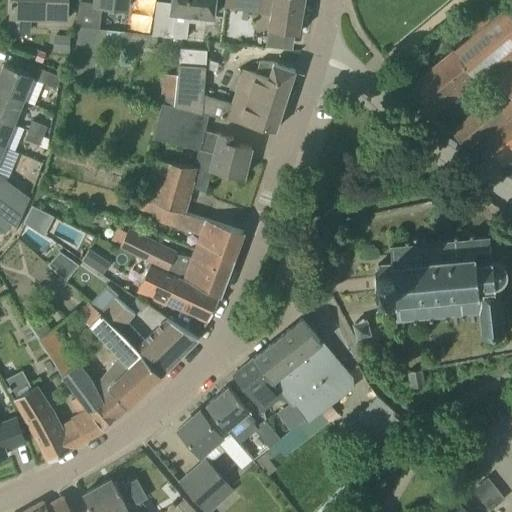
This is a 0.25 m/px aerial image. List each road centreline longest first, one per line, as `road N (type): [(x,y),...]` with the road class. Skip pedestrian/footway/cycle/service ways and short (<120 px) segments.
road 1 (residential): [(0,499),(131,435),(217,339)]
road 2 (residential): [(511,192),(429,144),(356,74),(323,59)]
road 3 (residential): [(263,233),(323,59)]
road 4 (residential): [(217,339),(255,333),(295,296),(285,254),(263,233)]
